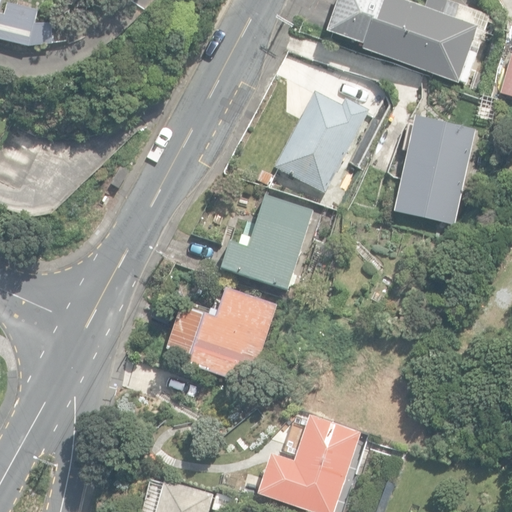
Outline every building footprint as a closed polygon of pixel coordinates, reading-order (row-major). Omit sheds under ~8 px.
[(361,48),(458,82),(459,78),(466,80),(489,13),(450,0),(424,0),(423,4),(411,0),(336,0),(327,29),(363,42),(361,48)] [(0,18),(0,39),(31,46),(54,43),(54,22),(36,23),(39,9),(9,2),(7,14),(1,13),(0,18)] [(501,93),(511,96),(511,54),(511,55),(501,93)] [(276,167),(326,193),(369,110),(351,101),(361,82),(330,66),(319,87),(345,100),(343,105),(316,91),(276,167)] [(395,211),(456,225),(476,130),(415,117),(395,211)] [(48,140),(11,124),(5,139),(41,155),(48,140)] [(112,183),(121,188),(131,171),(121,165),(112,183)] [(268,186),(273,174),(261,169),(257,181),(268,186)] [(222,268),(289,290),(315,211),(266,195),(250,246),(231,240),(222,268)] [(431,237),(447,243),(452,228),(437,223),(431,237)] [(188,364),(251,385),(277,305),(226,289),(217,317),(181,305),(167,349),(191,357),(188,364)] [(312,511),(335,511),(362,432),(311,415),(309,419),(292,414),(279,455),(271,453),(258,494),(312,511)] [(156,511),(210,511),(216,494),(165,480),(156,511)] [(218,495),(213,510),(221,511),(229,511),(233,499),(218,495)]
